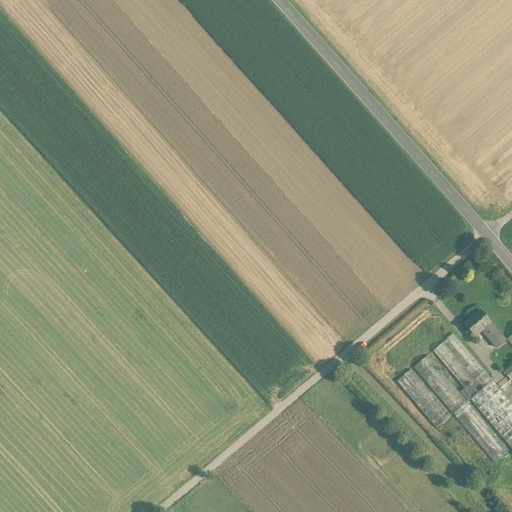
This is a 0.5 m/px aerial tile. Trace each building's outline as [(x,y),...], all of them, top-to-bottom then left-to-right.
[(480,311),(464,325),(474,337),(481,331),(490,324),(490,323),(480,311)] [(505,341),(490,324),(481,331),(496,349),(505,341)] [(409,370),(397,381),(405,389),(417,377),(409,370)] [(435,405),(427,407),(429,414),(429,413),(431,424),(450,420),(447,409),(436,411),(435,405)] [(504,451),(484,431),(474,440),(495,461),(504,451)]
